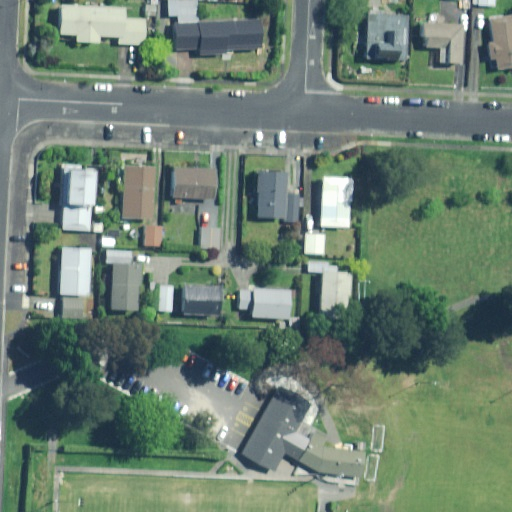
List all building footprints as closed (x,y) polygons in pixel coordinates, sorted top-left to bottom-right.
[(155,7),(155,0),(147,0),(147,6),(142,6),(142,16),(151,16),(151,7),(155,7)] [(255,21),(194,23),(193,0),(189,0),(190,0),(163,1),(164,17),(174,16),(175,23),(169,24),(170,51),(194,50),(194,56),(221,55),(221,51),(256,50),(255,21)] [(120,9),(57,6),(55,35),(72,36),(72,43),(95,44),(95,37),(115,38),(115,45),(140,46),(141,21),(119,20),(120,9)] [(401,14),(362,13),(362,37),(354,37),(354,47),(359,47),(359,61),(400,62),(401,14)] [(511,69),(511,32),(510,18),(485,20),(488,43),(483,44),(484,61),(489,60),(490,71),(511,69)] [(456,65),(458,26),(414,24),(413,38),(419,38),(418,49),(433,49),(433,64),(456,65)] [(63,203),(90,204),(91,168),(60,166),(59,202),(63,203)] [(153,167),(123,166),(121,218),(151,219),(153,167)] [(214,199),(215,169),(171,167),(170,197),(214,199)] [(283,174),(256,172),(254,218),(281,219),(283,174)] [(349,178),(320,176),(319,194),(321,194),(320,226),(346,227),(349,178)] [(90,204),(63,203),(61,231),(88,233),(90,204)] [(161,246),(162,226),(144,226),(143,246),(161,246)] [(218,228),(200,227),(199,248),(217,248),(218,228)] [(319,256),(321,238),(309,237),(307,255),(319,256)] [(89,249),(61,248),(59,294),(87,296),(89,249)] [(132,251),(107,250),(107,262),(111,262),(108,308),(137,310),(139,267),(131,267),(132,251)] [(329,262),(308,261),(308,271),(319,271),(317,318),(347,320),(349,268),(329,267),(329,262)] [(169,288),(157,287),(156,312),(168,313),(169,288)] [(219,288),(181,287),(180,314),(218,316),(219,288)] [(287,319),(288,292),(240,290),(239,310),(251,310),(250,318),(287,319)] [(300,318),(288,318),(288,329),(299,330),(300,318)] [(278,386),(243,452),(277,470),(288,450),(328,471),(362,476),(365,453),(336,447),(299,428),(312,404),(278,386)]
